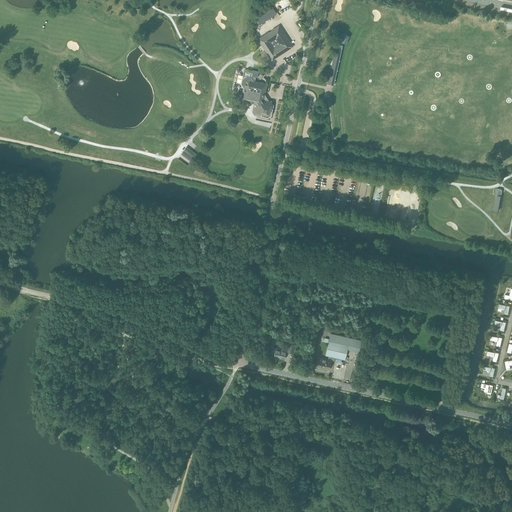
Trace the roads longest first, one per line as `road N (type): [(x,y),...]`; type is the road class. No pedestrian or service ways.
road 1 (unclassified): [(237,363),(317,0)]
road 2 (unclassified): [(511,424),(237,363)]
road 3 (unclassified): [(237,363),(116,309),(0,282)]
